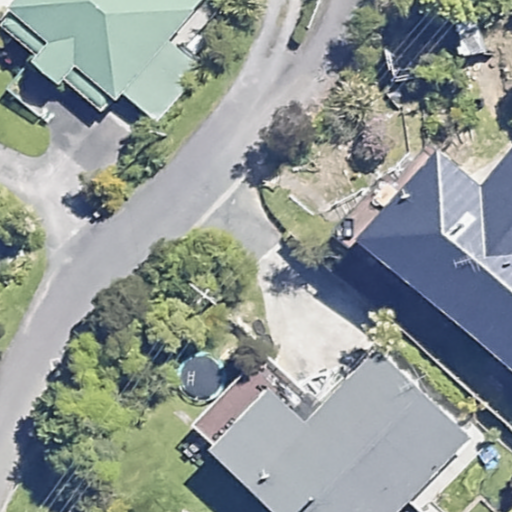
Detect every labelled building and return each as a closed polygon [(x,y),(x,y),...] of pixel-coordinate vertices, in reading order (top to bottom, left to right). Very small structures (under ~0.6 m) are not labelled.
[(0,0),(0,22),(102,115),(206,0),(0,0)] [(218,83),(178,47),(131,101),(172,136),(218,83)] [(511,151),(482,186),(435,144),(358,231),(511,366),(511,151)] [(0,257),(9,246),(0,238),(0,257)] [(469,439),(379,349),(310,419),(270,380),(212,439),(285,511),(426,511),(412,497),(469,439)]
